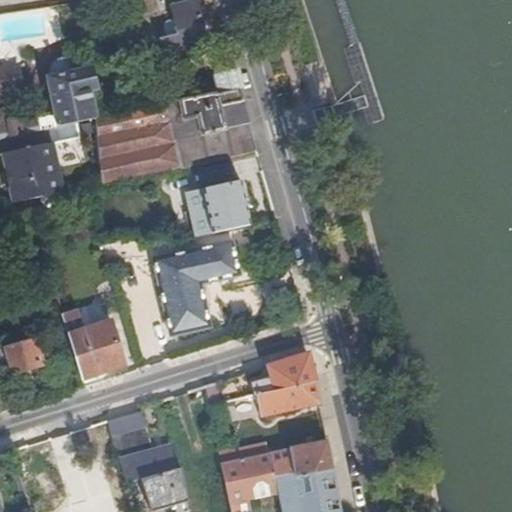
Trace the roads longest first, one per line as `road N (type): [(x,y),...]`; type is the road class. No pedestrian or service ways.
road 1 (residential): [(0,429),(330,328)]
road 2 (residential): [(238,0),(330,328)]
road 3 (residential): [(330,328),(371,511)]
road 4 (unknown): [(159,381),(126,257)]
